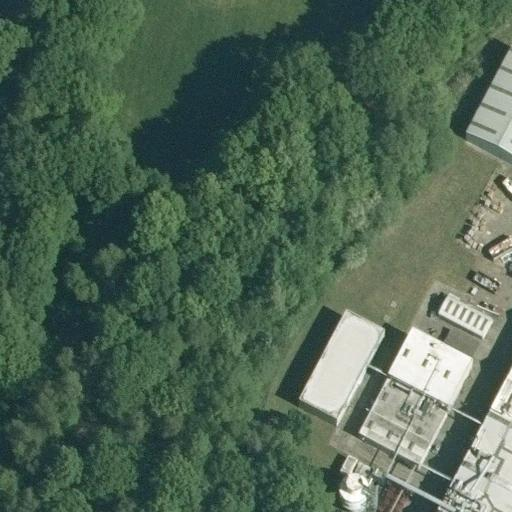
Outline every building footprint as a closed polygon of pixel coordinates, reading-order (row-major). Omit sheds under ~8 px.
[(511,53),(503,70),(466,141),(511,165),(511,53)] [(481,342),(492,322),(478,315),(480,313),(469,307),(468,309),(458,304),(460,302),(449,296),(437,318),(481,342)] [(311,385),(299,407),(336,427),(383,338),(346,318),(311,385)] [(411,339),(383,392),(359,439),(413,467),(467,366),(411,339)] [(511,511),(511,375),(510,379),(482,432),(464,467),(440,511),(511,511)] [(348,459),(339,476),(347,481),(357,463),(348,459)] [(359,466),(354,475),(365,481),(370,471),(359,466)]
